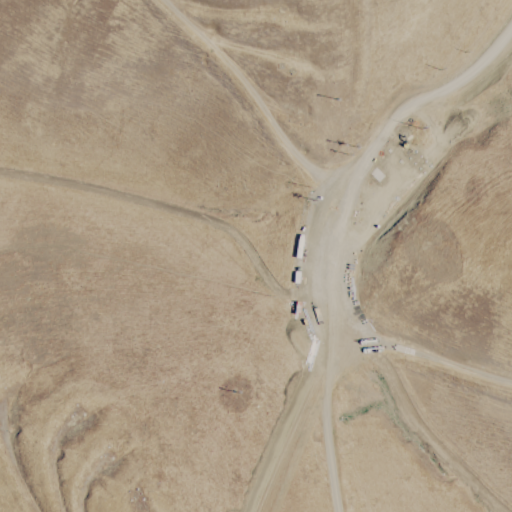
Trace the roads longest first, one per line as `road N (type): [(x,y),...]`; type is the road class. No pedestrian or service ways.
road 1 (track): [(327,393),(311,300),(327,180),(511,37)]
road 2 (track): [(311,300),(234,223),(12,175)]
road 3 (track): [(327,180),(257,110),(244,78),(164,0)]
road 4 (track): [(511,389),(378,351),(326,364)]
road 5 (track): [(327,393),(346,511)]
